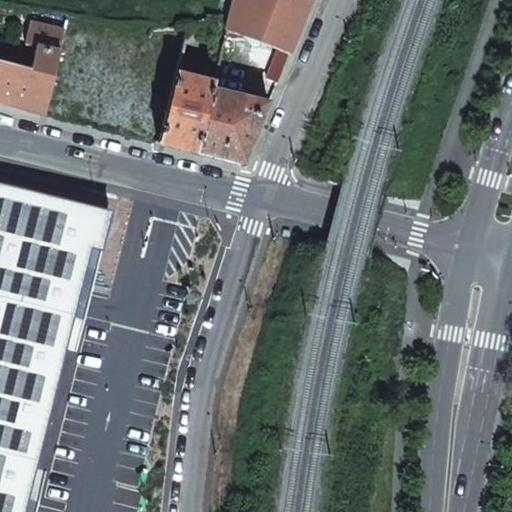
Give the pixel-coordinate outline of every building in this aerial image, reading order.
[(277,50),(289,54),(310,0),(234,0),(227,30),(277,50)] [(0,105),(43,116),(64,31),(32,23),(26,45),(36,48),(30,71),(0,64),(0,105)] [(289,54),(277,50),(269,71),(269,76),(271,80),(274,83),(277,84),(289,54)] [(176,76),(159,145),(177,150),(195,154),(211,91),(213,86),(176,76)] [(353,97),(328,89),(322,103),(310,133),(299,161),(324,169),(353,97)] [(211,91),(195,154),(243,166),(268,105),(249,100),(244,99),(211,91)] [(113,215),(0,186),(0,511),(21,511),(83,268),(98,272),(113,215)]
